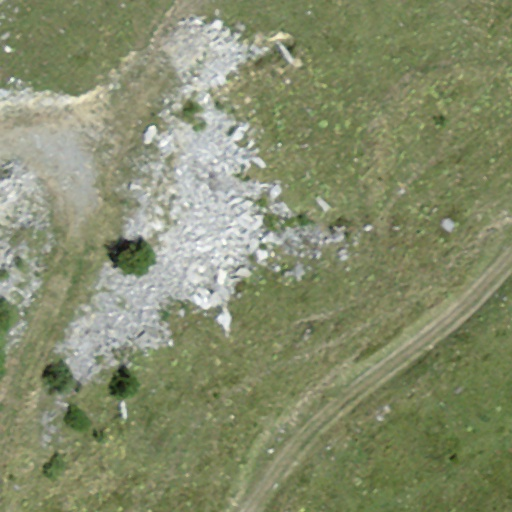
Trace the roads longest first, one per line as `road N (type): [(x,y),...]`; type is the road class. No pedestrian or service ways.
road 1 (track): [(511,267),(291,446),(253,511)]
road 2 (track): [(0,427),(79,235),(69,189),(25,154),(0,158)]
